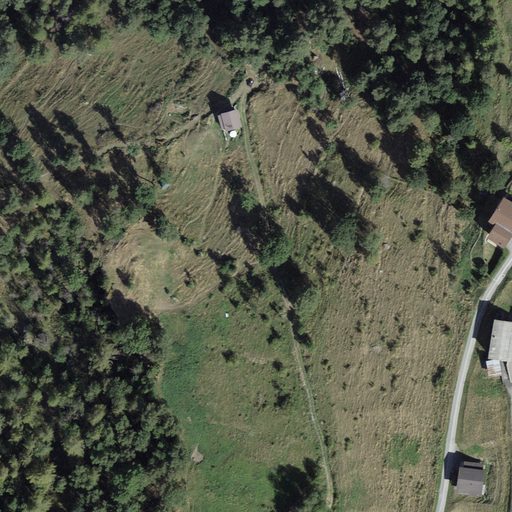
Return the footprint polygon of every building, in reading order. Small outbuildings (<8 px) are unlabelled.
[(235,111),(220,115),(225,132),(240,128),(235,111)] [(511,236),(511,202),(504,198),(489,223),(494,226),(487,238),(504,249),(511,236)] [(511,353),(511,322),(494,320),(488,359),(498,361),(511,363),(511,353)] [(498,361),(486,363),(489,379),(500,377),(498,361)] [(483,470),(460,467),(456,494),(479,497),(483,470)]
